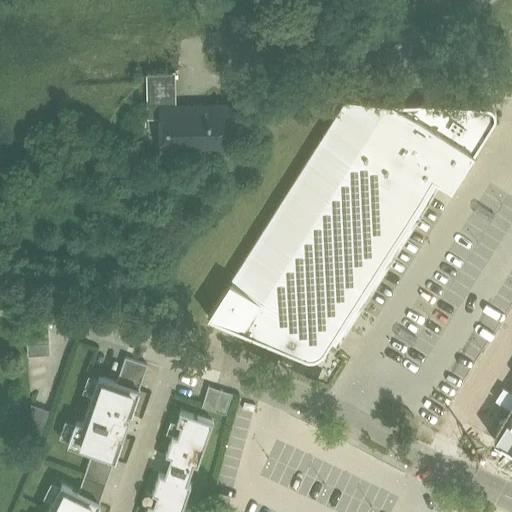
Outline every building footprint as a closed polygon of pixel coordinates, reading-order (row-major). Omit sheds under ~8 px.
[(175,71),(148,72),(149,119),(168,118),(168,108),(177,107),(175,71)] [(345,98),(207,311),(256,332),(297,349),(314,353),(325,346),(334,336),(354,305),(361,309),(440,182),(454,191),(488,137),(495,121),(496,109),(490,103),(481,102),(345,98)] [(177,107),(168,108),(168,118),(169,146),(164,147),(164,149),(232,148),(231,106),(177,107)] [(31,332),(31,354),(51,354),(51,332),(31,332)] [(148,365),(126,357),(118,382),(140,390),(148,365)] [(118,382),(100,376),(83,424),(77,422),(69,444),(93,452),(114,461),(116,460),(140,390),(118,382)] [(511,387),(508,385),(494,408),(504,414),(489,438),(511,452),(511,387)] [(210,387),(202,408),(226,417),(234,395),(210,387)] [(35,433),(47,434),(47,406),(35,406),(35,433)] [(182,425),(178,436),(174,434),(167,454),(172,456),(166,475),(160,473),(153,493),(158,495),(154,505),(149,504),(146,511),(182,511),(192,484),(188,483),(195,464),(199,465),(214,422),(182,411),(177,424),(182,425)] [(114,461),(93,452),(79,486),(100,495),(114,461)] [(92,511),(100,495),(79,486),(54,476),(45,497),(53,501),(48,511),(92,511)]
